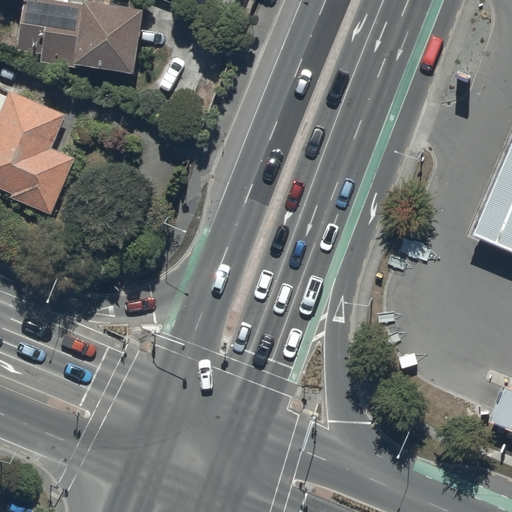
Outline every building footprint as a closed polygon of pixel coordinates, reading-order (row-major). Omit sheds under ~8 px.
[(83,0),(83,3),(66,0),(24,0),(17,49),(43,53),(42,61),(72,66),(73,60),(133,70),(143,7),(97,0),(83,0)] [(183,0),(205,9),(208,0),(183,0)] [(0,187),(13,193),(11,197),(51,213),(75,156),(52,146),(66,112),(10,89),(0,113),(0,187)] [(511,123),(469,224),(511,242),(511,123)] [(491,418),(511,426),(508,433),(511,434),(511,388),(504,386),(491,418)]
